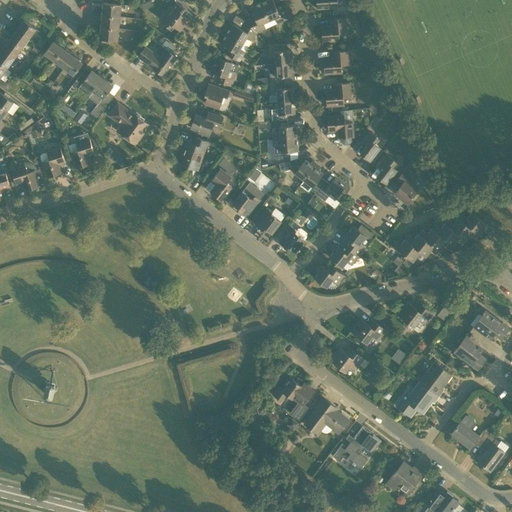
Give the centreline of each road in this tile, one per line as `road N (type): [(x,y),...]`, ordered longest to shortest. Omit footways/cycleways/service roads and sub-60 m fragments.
road 1 (residential): [(363,187),(362,175),(320,139),(313,122),(301,0)]
road 2 (residential): [(424,448),(301,356),(315,308)]
road 3 (residential): [(315,308),(467,271),(500,277)]
road 4 (residential): [(292,276),(158,171)]
road 5 (residential): [(511,197),(484,188),(411,220),(363,187)]
road 6 (residential): [(0,216),(158,171)]
road 7 (residential): [(180,105),(111,62),(72,25),(67,0)]
road 8 (residential): [(424,448),(511,347)]
